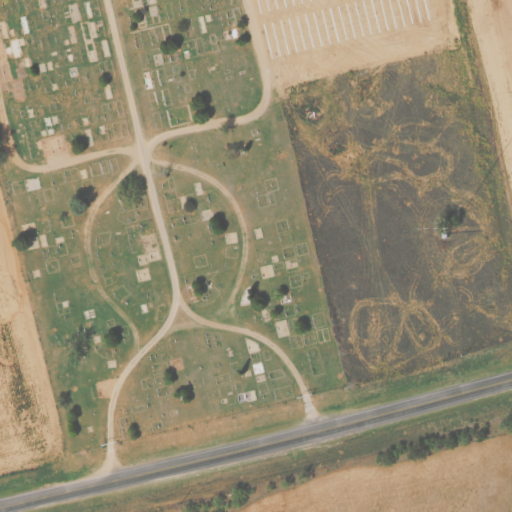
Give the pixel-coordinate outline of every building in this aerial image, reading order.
[(83,3),(88,18),(100,14),(99,11),(94,13),(89,1),(83,3)] [(53,39),(32,35),(9,40),(13,58),(21,57),(30,64),(36,65),(41,71),(50,69),(58,64),(55,60),(58,58),(64,66),(67,67),(70,77),(82,75),(85,60),(99,63),(94,39),(98,36),(96,27),(103,26),(102,19),(82,23),(77,2),(68,4),(66,20),(66,23),(54,32),(53,39)] [(211,20),(210,14),(198,16),(200,33),(206,32),(205,21),(211,20)] [(29,33),(26,16),(20,17),(22,34),(29,33)] [(0,21),(0,29),(2,39),(8,38),(5,20),(0,21)] [(104,56),(110,55),(106,39),(100,40),(104,56)] [(46,134),(61,131),(57,115),(42,118),(46,134)] [(41,189),(39,177),(25,179),(26,191),(41,189)] [(137,262),(145,260),(139,225),(121,228),(125,249),(134,247),(137,262)] [(226,244),(238,243),(237,232),(225,232),(226,244)] [(260,266),(262,278),(275,276),(274,269),(284,267),(282,252),(271,254),(273,263),(260,266)] [(290,335),(286,319),(275,321),(278,337),(290,335)] [(242,403),(256,398),(254,391),(259,389),(254,374),(234,380),(242,403)]
